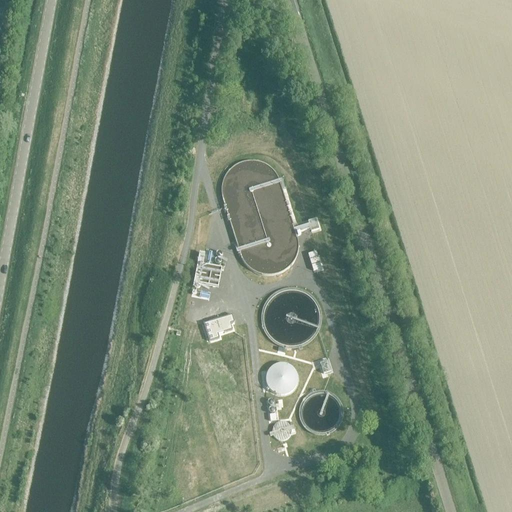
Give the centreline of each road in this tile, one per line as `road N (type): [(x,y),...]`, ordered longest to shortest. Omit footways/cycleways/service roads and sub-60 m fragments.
road 1 (unclassified): [(449,511),(288,0)]
road 2 (unclassified): [(112,511),(116,469),(190,225),(224,0)]
road 3 (tertiary): [(0,283),(51,0)]
